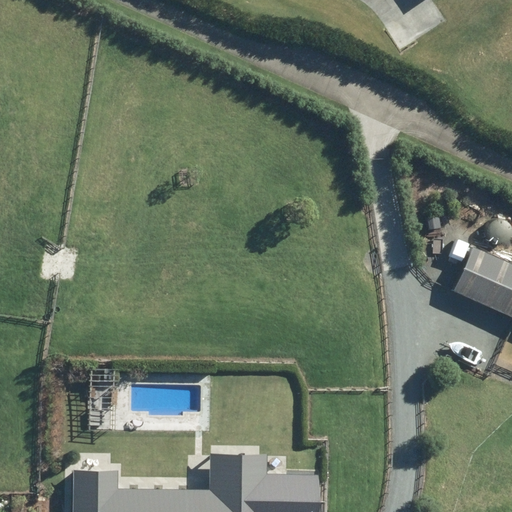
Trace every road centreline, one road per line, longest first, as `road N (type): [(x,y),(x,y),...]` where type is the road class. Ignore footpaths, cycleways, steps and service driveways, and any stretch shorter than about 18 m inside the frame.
road 1 (unclassified): [(194,0),(511,142)]
road 2 (unknown): [(371,79),(395,260)]
